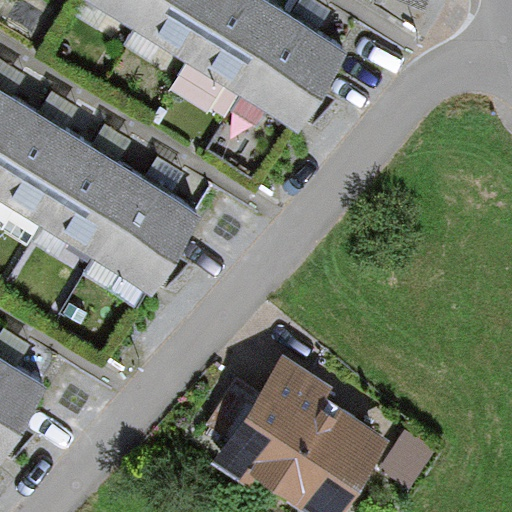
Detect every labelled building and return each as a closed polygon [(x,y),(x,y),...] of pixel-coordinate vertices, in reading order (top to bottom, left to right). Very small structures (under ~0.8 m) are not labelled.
[(347,54),(317,35),(334,8),(320,0),(299,0),(291,14),(267,0),(88,0),(297,131),(347,54)] [(0,207),(151,302),(205,216),(171,195),(185,173),(158,156),(145,178),(118,162),(132,139),(106,123),(92,146),(65,129),(78,108),(52,91),(38,114),(10,97),(26,73),(0,57),(0,207)] [(0,472),(53,389),(20,368),(35,344),(3,324),(0,329),(0,472)] [(324,399),(333,387),(287,355),(210,465),(250,493),(260,478),(308,511),(340,511),(388,444),(324,399)] [(434,450),(406,431),(380,468),(409,488),(434,450)]
